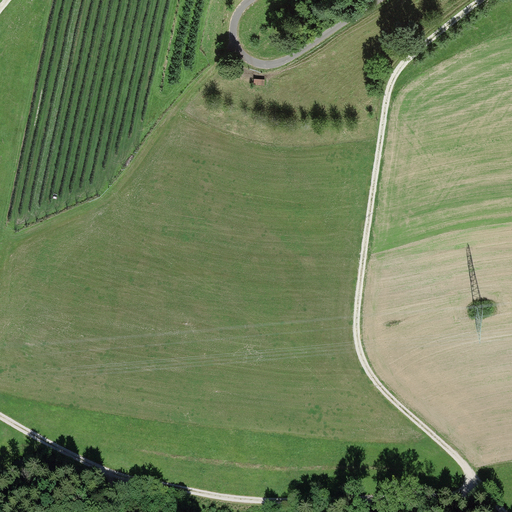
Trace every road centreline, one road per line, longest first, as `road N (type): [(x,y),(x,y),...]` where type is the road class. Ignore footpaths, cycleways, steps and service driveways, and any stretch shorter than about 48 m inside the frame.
road 1 (track): [(498,511),(368,374),(353,325),(390,84),(406,59),(481,0)]
road 2 (track): [(0,417),(116,475),(206,496),(397,501),(479,489)]
road 3 (track): [(379,0),(271,64),(246,57),(234,41),(237,13),(250,0)]
